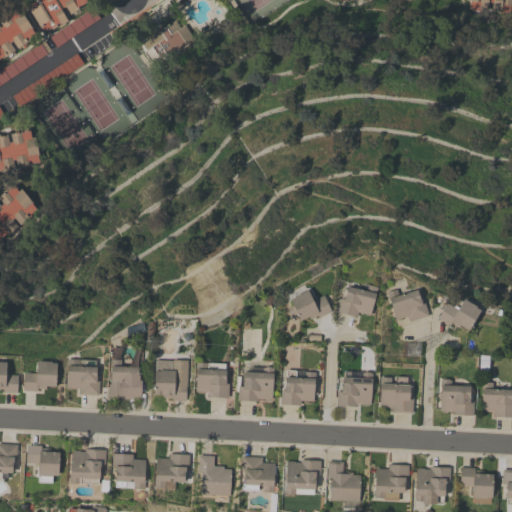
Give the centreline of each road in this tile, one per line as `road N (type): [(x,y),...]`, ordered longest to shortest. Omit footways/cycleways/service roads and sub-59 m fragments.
road 1 (residential): [(0,422),(511,447)]
road 2 (residential): [(133,2),(0,95)]
